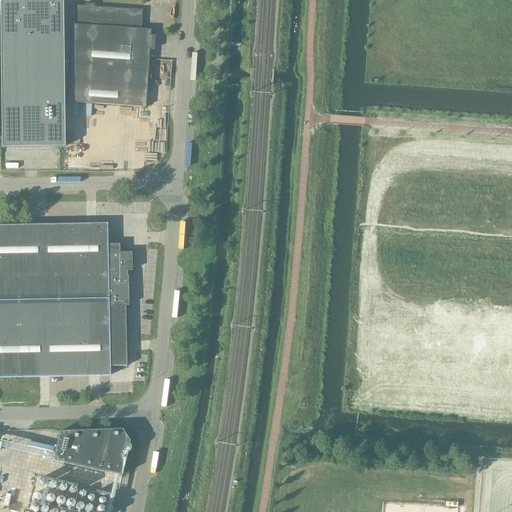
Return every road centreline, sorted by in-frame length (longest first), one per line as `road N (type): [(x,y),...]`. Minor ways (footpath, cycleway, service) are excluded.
road 1 (unclassified): [(154,413),(174,183)]
road 2 (unclassified): [(174,183),(187,0)]
road 3 (unclassified): [(0,185),(174,183)]
road 4 (unclassified): [(0,416),(154,413)]
